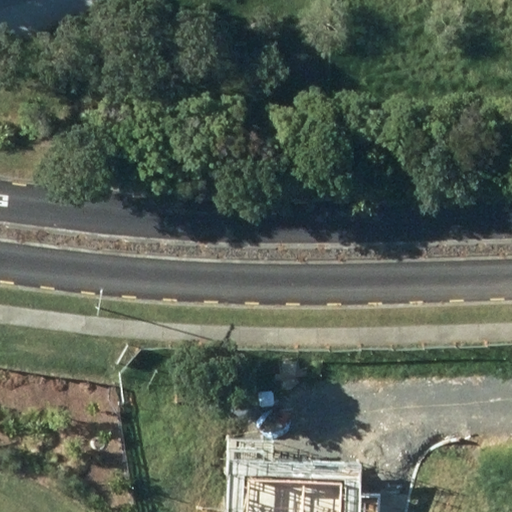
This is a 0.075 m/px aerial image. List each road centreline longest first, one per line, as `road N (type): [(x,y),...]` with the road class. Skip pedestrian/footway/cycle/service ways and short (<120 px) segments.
road 1 (residential): [(511,296),(237,305),(0,280)]
road 2 (residential): [(0,191),(226,216),(511,215)]
